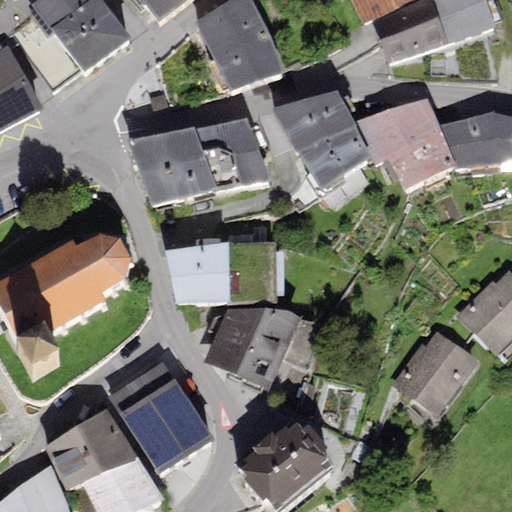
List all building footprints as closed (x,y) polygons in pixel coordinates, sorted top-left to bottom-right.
[(35,0),(23,10),(46,44),(74,77),(81,85),(133,46),(96,0),(35,0)] [(135,0),(151,20),(176,0),(135,0)] [(249,0),(242,0),(189,28),(227,102),(289,84),(249,0)] [(348,0),(382,79),(492,34),(477,0),(348,0)] [(46,44),(14,66),(21,72),(38,102),(74,77),(46,44)] [(3,49),(0,51),(0,144),(48,119),(38,102),(21,72),(14,66),(3,49)] [(165,97),(149,101),(151,107),(152,113),(168,109),(165,97)] [(337,99),(270,116),(317,198),(371,169),(354,134),(337,99)] [(438,133),(424,103),(354,134),(371,169),(375,179),(388,173),(403,206),(459,181),(438,133)] [(511,173),(511,121),(493,117),(438,133),(459,181),(511,173)] [(199,136),(222,198),(278,190),(252,124),(199,136)] [(199,136),(129,151),(155,214),(222,198),(199,136)] [(99,234),(0,288),(0,318),(27,366),(40,390),(66,376),(51,350),(137,302),(99,234)] [(238,245),(175,253),(182,311),(246,303),(238,245)] [(511,274),(508,271),(461,317),(501,357),(511,345),(511,274)] [(318,324),(235,318),(214,368),(292,398),(318,324)] [(435,334),(397,386),(446,421),(484,369),(435,334)] [(209,438),(163,367),(114,398),(160,469),(209,438)] [(46,450),(58,470),(66,488),(82,479),(100,511),(131,511),(162,498),(110,410),(46,450)] [(292,422),(242,464),(280,509),(330,466),(292,422)] [(58,470),(1,511),(75,511),(66,488),(58,470)]
